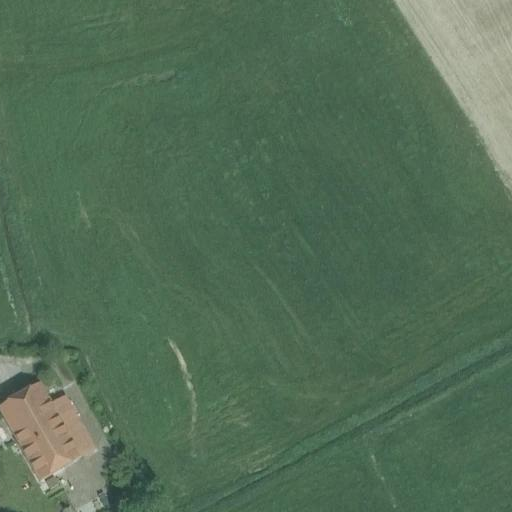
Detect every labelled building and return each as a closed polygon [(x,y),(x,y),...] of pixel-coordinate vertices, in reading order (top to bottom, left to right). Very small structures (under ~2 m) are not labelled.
[(39,385),(0,407),(0,411),(9,426),(36,409),(39,414),(52,406),(52,405),(39,385)] [(97,449),(66,397),(52,405),(52,406),(83,458),(97,449)] [(52,406),(39,414),(36,409),(9,426),(42,482),(62,470),(83,458),(52,406)] [(83,458),(62,470),(70,485),(105,464),(97,449),(83,458)] [(62,470),(42,482),(51,497),(70,485),(62,470)]
